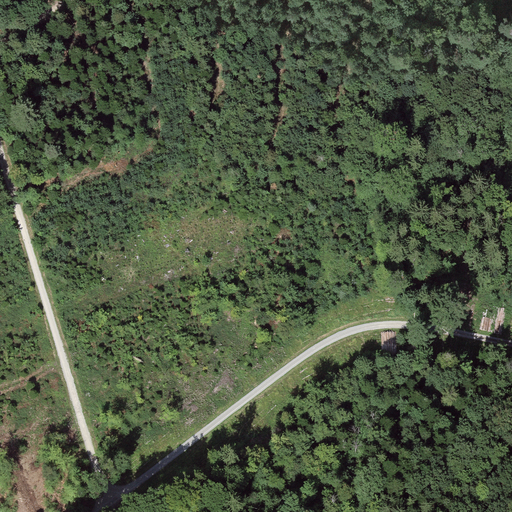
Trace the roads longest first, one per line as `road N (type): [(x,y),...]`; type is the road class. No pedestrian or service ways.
road 1 (track): [(97,511),(345,333),(421,326),(511,344)]
road 2 (track): [(103,511),(0,143)]
